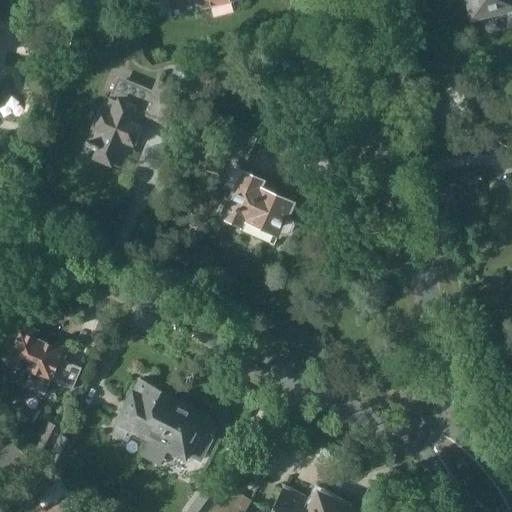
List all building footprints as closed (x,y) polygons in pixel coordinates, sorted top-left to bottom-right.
[(168,0),(172,16),(234,0),(168,0)] [(511,0),(468,0),(467,3),(468,9),(472,11),(473,17),(511,7),(511,0)] [(68,48),(72,30),(65,28),(66,23),(60,22),(55,46),(68,48)] [(112,162),(110,166),(111,167),(113,163),(122,167),(138,127),(142,129),(143,128),(139,126),(144,113),(155,118),(154,121),(176,130),(186,108),(164,98),(169,87),(158,82),(151,97),(141,92),(142,90),(120,81),(113,99),(108,97),(102,111),(99,109),(98,110),(102,112),(89,141),(88,141),(86,144),(98,149),(99,146),(111,152),(107,161),(112,162)] [(286,100),(278,81),(268,84),(276,104),(286,100)] [(41,112),(44,94),(32,92),(29,110),(41,112)] [(42,113),(52,115),(56,97),(55,97),(45,95),(42,113)] [(232,127),(220,154),(245,165),(257,138),(232,127)] [(222,203),(220,207),(223,209),(221,212),(225,214),(224,217),(244,226),(247,220),(279,234),(280,230),(285,233),(289,231),(292,224),(291,220),(287,218),(294,203),(274,194),(277,187),(236,168),(228,184),(237,188),(230,202),(226,200),(224,204),(222,203)] [(81,367),(65,360),(59,358),(63,350),(35,338),(39,330),(24,324),(8,361),(15,364),(16,366),(20,368),(23,367),(32,371),(26,383),(45,391),(50,380),(72,390),(81,367)] [(151,440),(172,398),(173,396),(169,394),(169,393),(168,392),(167,387),(161,384),(157,386),(156,386),(155,386),(142,379),(135,392),(134,391),(110,436),(126,445),(133,431),(151,440)] [(211,440),(203,437),(212,420),(205,416),(206,411),(198,407),(195,410),(172,398),(151,440),(185,457),(198,464),(211,440)] [(49,421),(36,448),(48,455),(62,428),(49,421)] [(74,446),(59,437),(45,464),(61,473),(74,446)] [(357,511),(358,511),(319,493),(313,505),(283,491),(275,508),(273,507),(272,510),(273,511),(272,511),(357,511)] [(209,511),(215,503),(201,493),(187,511),(209,511)]
